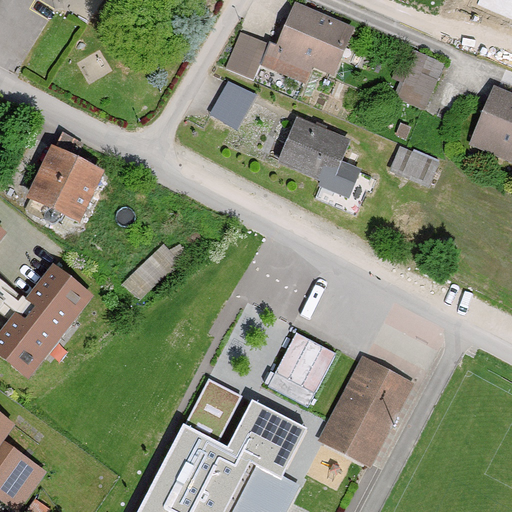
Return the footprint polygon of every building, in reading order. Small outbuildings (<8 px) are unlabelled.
[(346,30),(286,4),(268,46),(235,32),(220,69),(252,83),(265,51),(326,77),(346,30)] [(441,64),(404,50),(387,94),(424,108),(441,64)] [(250,92),(219,77),(202,112),(233,127),(250,92)] [(511,97),(481,84),(456,139),(511,163),(511,97)] [(345,141),(283,113),(262,159),(324,188),(345,141)] [(438,164),(395,147),(386,169),(430,186),(438,164)] [(105,178),(51,153),(27,206),(80,232),(105,178)] [(61,280),(0,232),(0,284),(36,312),(61,280)] [(142,298),(186,254),(168,236),(124,281),(142,298)] [(268,384),(308,404),(336,350),(297,330),(268,384)] [(362,358),(318,444),(371,471),(416,388),(362,358)] [(307,430),(252,402),(228,449),(183,426),(138,511),(285,511),(298,489),(281,480),(307,430)] [(11,511),(36,472),(0,450),(0,508),(5,511),(11,511)]
